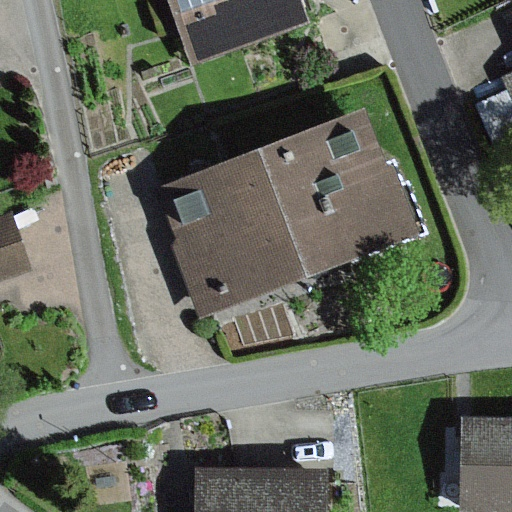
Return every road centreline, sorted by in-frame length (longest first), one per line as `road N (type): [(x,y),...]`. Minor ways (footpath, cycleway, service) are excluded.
road 1 (residential): [(0,435),(112,405),(511,342)]
road 2 (residential): [(511,283),(396,0)]
